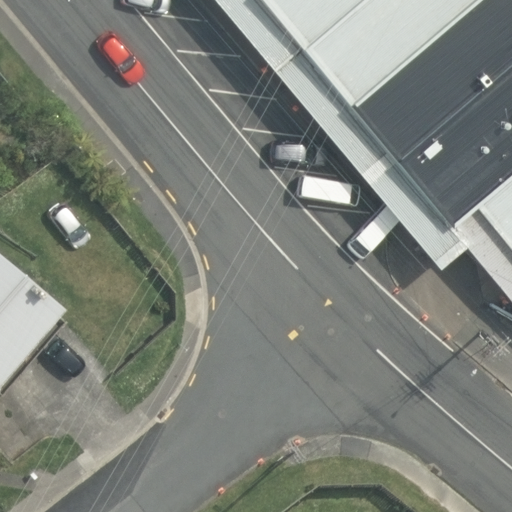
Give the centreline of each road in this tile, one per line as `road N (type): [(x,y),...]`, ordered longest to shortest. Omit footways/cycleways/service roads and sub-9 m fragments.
road 1 (tertiary): [(81,0),(363,339)]
road 2 (residential): [(144,511),(363,339)]
road 3 (tertiary): [(363,339),(511,459)]
